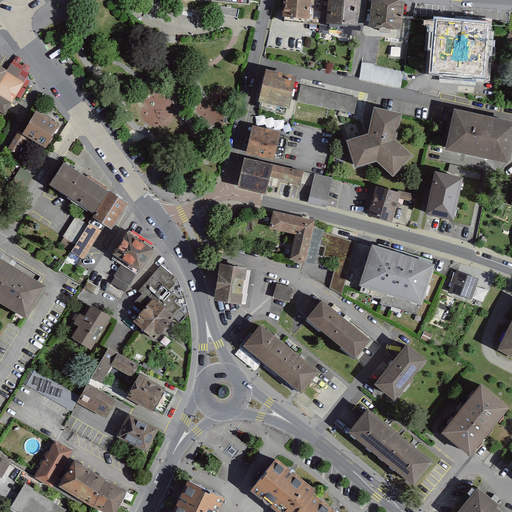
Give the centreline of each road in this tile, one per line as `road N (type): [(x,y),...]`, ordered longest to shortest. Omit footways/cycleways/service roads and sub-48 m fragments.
road 1 (residential): [(225,191),(511,270)]
road 2 (residential): [(255,61),(511,117)]
road 3 (tertiary): [(242,399),(286,419),(403,511)]
road 4 (residential): [(0,235),(58,283),(0,372)]
road 5 (tertiary): [(158,220),(198,291),(215,372)]
road 6 (residential): [(0,230),(11,225),(80,117)]
road 7 (residential): [(225,191),(255,61)]
road 8 (residential): [(146,511),(173,451),(207,406)]
